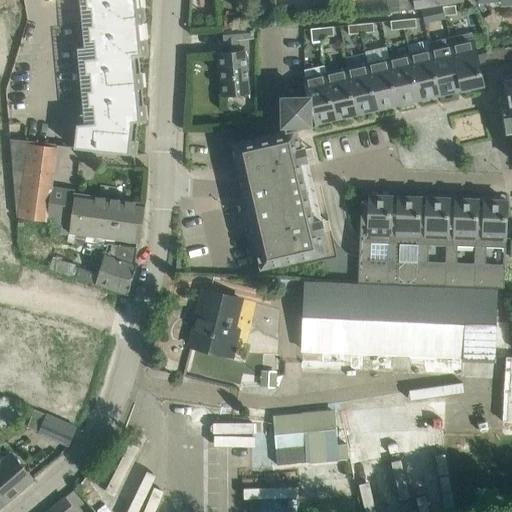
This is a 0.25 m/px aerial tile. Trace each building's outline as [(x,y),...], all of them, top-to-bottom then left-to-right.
[(79,0),(85,48),(78,48),(86,123),(77,124),(74,147),(134,153),(139,121),(145,120),(140,56),(146,55),(140,0),(79,0)] [(387,0),(388,10),(415,8),(414,0),(387,0)] [(414,0),(415,8),(461,1),(461,0),(414,0)] [(456,14),(455,5),(442,6),(444,15),(456,14)] [(430,8),(431,17),(444,15),(442,6),(430,8)] [(416,27),(415,18),(402,20),(403,29),(416,27)] [(402,20),(390,21),(391,30),(403,29),(402,20)] [(374,32),(373,22),(360,24),(361,33),(374,32)] [(360,24),(348,25),(349,34),(361,33),(360,24)] [(252,25),(242,26),(222,28),(223,42),(253,38),(252,25)] [(333,36),(332,27),(320,28),(320,37),(333,36)] [(320,28),(310,29),(312,42),(321,41),(320,37),(320,28)] [(471,32),(449,37),(461,89),(462,88),(461,86),(481,81),(482,84),(483,84),(473,40),(471,32)] [(449,38),(428,42),(430,50),(440,94),(441,93),(440,91),(460,86),(461,89),(449,37),(449,38)] [(430,50),(409,54),(419,98),(420,98),(419,96),(439,91),(439,94),(440,94),(430,50)] [(245,51),(239,51),(219,53),(223,95),(249,93),(245,51)] [(409,54),(388,59),(398,103),(399,103),(398,101),(418,96),(418,99),(419,98),(409,54)] [(388,59),(367,64),(377,108),(378,108),(377,106),(397,101),(397,103),(398,103),(388,59)] [(367,64),(346,69),(356,113),(357,113),(356,110),(376,106),(376,108),(377,108),(367,64)] [(323,65),(304,69),(304,71),(315,120),(334,116),(334,118),(335,118),(323,65)] [(323,65),(335,118),(336,118),(335,115),(355,111),(355,113),(356,113),(346,69),(325,74),(323,65)] [(511,79),(503,81),(508,113),(511,132),(511,138),(511,79)] [(294,114),(311,114),(305,84),(282,84),(283,115),(294,114)] [(245,204),(313,188),(310,174),(307,160),(306,158),(314,157),(311,147),(305,149),(304,147),(294,149),(289,126),(232,142),(242,189),(245,204)] [(51,190),(57,146),(10,140),(18,218),(47,222),(51,190)] [(313,188),(245,204),(261,272),(322,258),(328,257),(323,235),(313,188)] [(144,203),(51,190),(47,222),(54,223),(68,225),(70,225),(69,231),(138,243),(144,203)] [(511,200),(356,193),(353,254),(349,254),(343,251),(339,247),(333,241),(330,233),(323,235),(328,257),(322,258),(328,283),(508,289),(511,200)] [(68,225),(54,223),(52,234),(67,236),(68,225)] [(72,276),(127,295),(136,265),(135,264),(137,247),(107,243),(103,259),(100,268),(98,275),(76,266),(76,265),(54,257),(50,267),(72,276)] [(328,283),(305,282),(302,360),(302,372),(348,374),(348,362),(388,364),(389,353),(411,354),(411,365),(460,367),(460,356),(505,358),(507,358),(507,353),(508,323),(495,322),(496,290),(328,283)] [(190,346),(210,351),(222,354),(229,328),(233,329),(241,299),(209,291),(202,318),(197,317),(190,346)] [(505,358),(501,435),(511,435),(511,353),(507,353),(507,358),(505,358)] [(335,411),(274,416),(278,465),(348,459),(346,444),(338,444),(335,411)] [(82,430),(48,416),(42,434),(70,445),(82,430)] [(266,432),(267,418),(223,416),(223,430),(266,432)] [(368,434),(378,511),(457,511),(449,446),(393,453),(390,431),(368,434)] [(0,499),(4,504),(21,490),(23,489),(34,480),(33,479),(32,477),(14,456),(1,466),(0,467),(0,499)] [(235,480),(239,511),(296,511),(291,472),(235,480)] [(77,511),(65,497),(46,511),(77,511)] [(336,501),(306,508),(307,511),(356,511),(354,501),(337,505),(336,501)]
